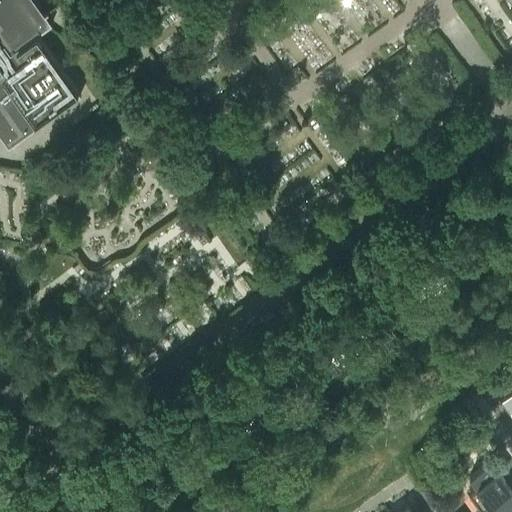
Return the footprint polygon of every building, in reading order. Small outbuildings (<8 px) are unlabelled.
[(0,0),(0,117),(1,117),(16,139),(25,132),(45,118),(79,94),(36,34),(51,24),(45,15),(47,13),(47,12),(44,14),(33,0),(0,0)] [(52,128),(45,118),(25,132),(32,142),(52,128)] [(32,142),(39,151),(39,152),(59,138),(59,137),(52,128),(32,142)] [(511,393),(502,401),(510,413),(511,411),(511,393)] [(469,490),(482,508),(511,487),(498,469),(495,471),(488,461),(469,475),(476,484),(469,490)] [(482,508),(484,511),(511,511),(511,488),(511,487),(482,508)] [(439,495),(429,503),(434,510),(444,502),(439,495)] [(414,511),(408,503),(394,511),(414,511)]
